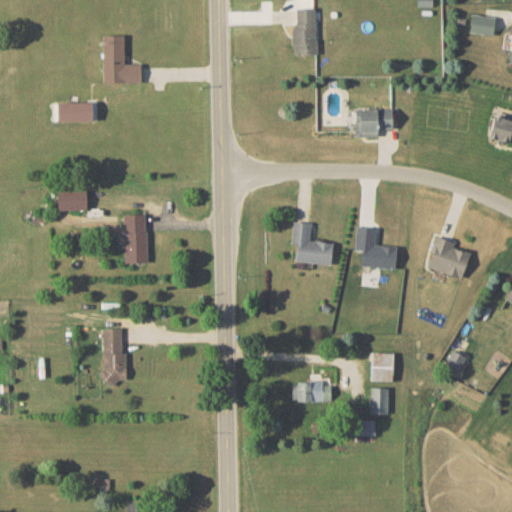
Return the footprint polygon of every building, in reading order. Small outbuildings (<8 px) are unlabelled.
[(315,7),(293,7),(293,53),(315,53),(315,7)] [(469,32),(492,34),(494,16),(471,13),(469,32)] [(102,82),(140,81),(140,63),(123,63),(123,34),(102,34),(102,82)] [(377,135),(377,128),(392,128),(391,107),(353,108),(354,136),(377,135)] [(488,136),(511,141),(511,120),(492,116),(488,136)] [(86,189),(56,190),(57,209),(86,208),(86,189)] [(146,261),(145,213),(123,213),(123,262),(146,261)] [(295,261),(330,263),(332,241),(309,240),(310,222),(292,221),(291,243),(296,243),(295,261)] [(360,265),(394,267),(396,246),(374,244),(375,227),(355,226),(354,249),(361,250),(360,265)] [(435,238),(426,265),(461,277),(470,249),(435,238)] [(107,381),(126,380),(125,351),(121,351),(120,327),(101,328),(102,376),(107,376),(107,381)] [(445,363),(459,369),(465,355),(451,349),(445,363)] [(291,381),(292,401),(330,399),(330,384),(321,384),(321,380),(291,381)] [(387,413),(387,387),(369,387),(369,413),(387,413)]
